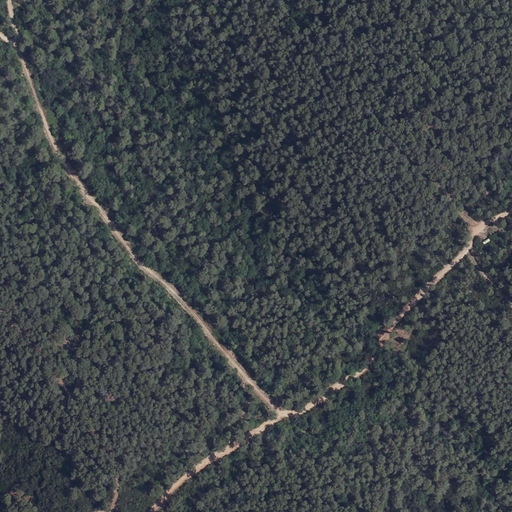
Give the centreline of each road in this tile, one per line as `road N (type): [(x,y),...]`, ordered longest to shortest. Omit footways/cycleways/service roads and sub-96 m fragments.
road 1 (track): [(148,511),(198,464),(280,415),(122,241),(59,156),(16,48),(8,0)]
road 2 (track): [(511,211),(475,233),(381,336),(361,371),(298,413),(280,415)]
